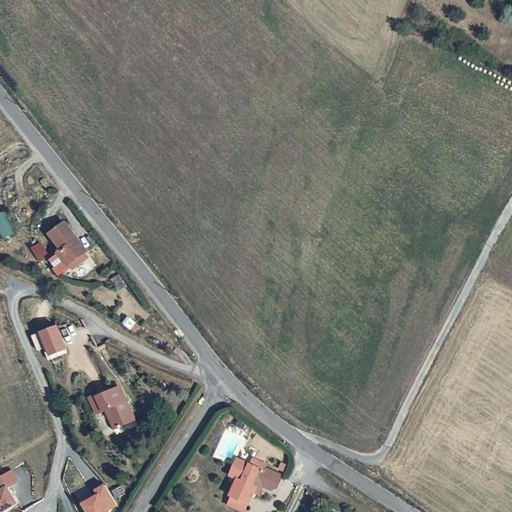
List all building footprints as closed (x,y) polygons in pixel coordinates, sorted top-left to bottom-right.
[(0,213),(0,231),(3,239),(14,233),(4,212),(0,213)] [(87,248),(66,219),(50,230),(61,248),(49,256),(53,262),(50,263),(58,274),(69,266),(67,262),(87,248)] [(71,269),(91,256),(87,248),(67,262),(69,266),(71,269)] [(53,324),(36,331),(47,354),(63,347),(53,324)] [(105,391),(104,388),(91,395),(99,411),(102,409),(111,429),(131,419),(116,386),(105,391)] [(91,395),(85,398),(92,414),(99,411),(91,395)] [(235,485),(231,496),(233,497),(249,503),(251,504),(255,492),(258,483),(263,485),(272,488),(279,485),(283,474),(270,469),(269,471),(263,469),(266,463),(253,458),(250,464),(236,459),(230,476),(234,478),(232,483),(235,485)] [(13,470),(0,476),(0,511),(5,511),(19,504),(10,488),(20,482),(13,470)] [(105,484),(95,490),(98,495),(83,503),(88,511),(110,511),(111,510),(118,506),(105,484)] [(233,497),(230,506),(246,511),(249,503),(233,497)]
